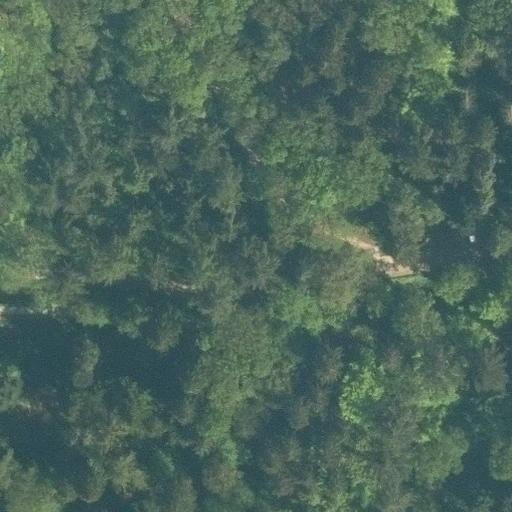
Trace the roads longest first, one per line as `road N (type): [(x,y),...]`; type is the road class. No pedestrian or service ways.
road 1 (track): [(0,273),(248,284),(401,266)]
road 2 (track): [(401,266),(303,212),(263,169),(170,0)]
road 3 (unknown): [(511,151),(282,114),(293,0)]
